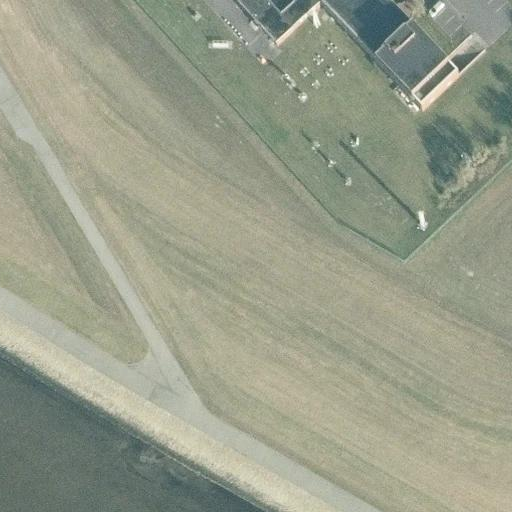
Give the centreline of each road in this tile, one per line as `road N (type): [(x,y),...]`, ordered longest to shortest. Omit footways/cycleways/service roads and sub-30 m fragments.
road 1 (track): [(178,413),(166,366),(0,86)]
road 2 (track): [(178,413),(0,303)]
road 3 (track): [(350,511),(178,413)]
